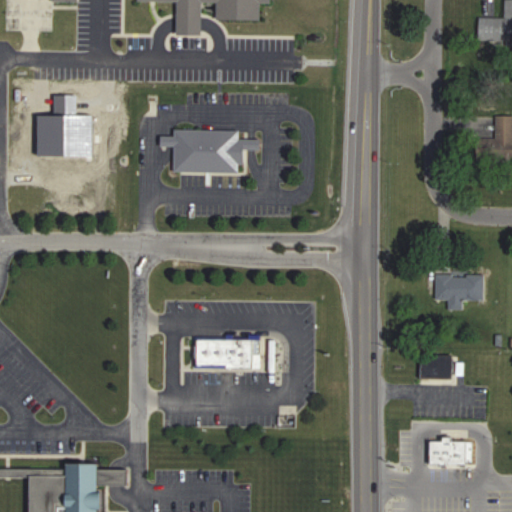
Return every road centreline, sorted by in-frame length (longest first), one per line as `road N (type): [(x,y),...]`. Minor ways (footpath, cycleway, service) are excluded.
road 1 (primary): [(366,511),(364,0)]
road 2 (residential): [(0,241),(365,250)]
road 3 (residential): [(511,218),(470,217),(438,194),(422,80)]
road 4 (residential): [(144,244),(138,433)]
